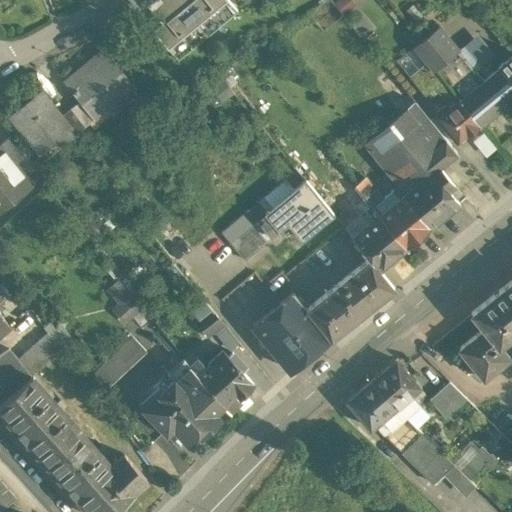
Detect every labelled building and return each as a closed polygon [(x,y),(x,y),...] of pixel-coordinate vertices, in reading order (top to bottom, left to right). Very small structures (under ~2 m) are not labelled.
[(166,47),(197,22),(178,0),(158,0),(149,8),(160,21),(151,29),(166,47)] [(178,0),(197,22),(223,0),(178,0)] [(457,50),(438,26),(413,46),(428,63),(433,69),(456,51),(457,50)] [(116,63),(103,46),(63,79),(72,89),(71,90),(78,99),(93,117),(132,85),(115,63),(116,63)] [(474,72),(456,51),(433,69),(478,125),(511,96),(511,54),(497,67),(497,68),(483,80),(475,71),(474,72)] [(447,103),(435,113),(446,127),(444,128),(456,142),(478,125),(433,69),(428,63),(410,77),(424,94),(433,86),(447,103)] [(223,68),(216,72),(222,79),(229,74),(223,68)] [(216,72),(183,94),(189,103),(222,79),(216,72)] [(222,79),(189,103),(197,114),(231,90),(222,79)] [(40,89),(9,115),(39,152),(59,136),(63,141),(74,132),(60,114),(40,89)] [(78,99),(69,107),(83,125),(93,117),(78,99)] [(414,102),(363,146),(383,170),(393,183),(409,169),(420,182),(438,166),(439,167),(456,152),(414,102)] [(83,125),(69,107),(60,114),(74,132),(83,125)] [(495,148),(482,133),(473,141),(485,156),(495,148)] [(25,154),(9,134),(0,141),(0,142),(15,161),(25,154)] [(0,142),(0,208),(33,183),(15,161),(0,142)] [(438,166),(420,182),(409,169),(393,183),(403,194),(430,226),(430,227),(432,225),(433,227),(443,219),(442,217),(459,203),(455,198),(460,193),(439,167),(438,166)] [(374,190),(363,178),(354,186),(364,198),(374,190)] [(305,180),(269,210),(267,207),(264,210),(266,212),(257,220),(270,237),(279,229),(283,234),(291,227),(301,240),(332,214),(305,180)] [(354,186),(344,194),(354,206),(364,198),(354,186)] [(430,226),(403,194),(378,215),(378,216),(404,247),(430,226)] [(378,215),(364,198),(354,206),(369,224),(378,216),(378,215)] [(369,224),(352,238),(368,258),(378,270),(394,256),(396,258),(406,250),(404,248),(405,248),(404,247),(378,216),(369,224)] [(257,220),(235,238),(235,248),(234,249),(243,259),(270,237),(257,220)] [(368,258),(305,309),(329,337),(330,339),(393,288),(378,270),(368,258)] [(511,263),(511,265),(511,266),(511,279),(470,313),(483,328),(457,349),(482,380),(509,358),(498,345),(511,333),(511,263)] [(125,322),(142,309),(119,281),(108,289),(119,302),(113,307),(125,322)] [(1,295),(0,293),(0,335),(10,328),(0,316),(0,302),(4,299),(1,295)] [(292,293),(252,325),(289,370),(296,365),(293,361),(301,355),(304,358),(315,349),(312,346),(319,340),(322,343),(329,337),(305,309),(292,293)] [(224,326),(211,310),(195,323),(206,337),(212,332),(214,334),(224,326)] [(46,333),(59,349),(72,338),(56,319),(43,330),(46,333)] [(46,333),(16,360),(30,377),(60,351),(59,349),(46,333)] [(16,360),(8,350),(0,355),(0,377),(12,393),(30,377),(16,360)] [(222,351),(208,364),(209,365),(204,370),(201,367),(203,366),(196,359),(188,366),(191,369),(224,404),(223,405),(229,411),(241,399),(238,396),(252,383),(240,370),(244,366),(231,353),(227,357),(222,351)] [(182,359),(166,374),(172,380),(173,379),(176,382),(191,369),(188,366),(182,359)] [(395,360),(370,381),(402,418),(404,417),(418,405),(409,395),(418,387),(395,360)] [(191,369),(176,382),(173,379),(172,380),(166,386),(163,383),(151,393),(152,394),(141,404),(143,407),(142,408),(172,439),(178,433),(185,440),(194,432),(199,438),(210,428),(209,426),(218,417),(214,413),(223,405),(224,404),(191,369)] [(110,466),(30,377),(12,393),(0,404),(0,411),(18,432),(17,432),(25,441),(26,440),(47,463),(46,464),(47,465),(48,464),(68,487),(67,488),(75,497),(76,496),(90,511),(108,511),(145,479),(123,454),(110,466)] [(370,381),(346,401),(369,429),(373,426),(382,435),(390,428),(390,429),(402,418),(370,381)] [(466,399),(448,382),(428,400),(444,418),(466,399)] [(450,463),(404,417),(402,418),(390,429),(390,428),(382,435),(432,484),(443,474),(452,465),(450,463)] [(470,443),(450,463),(452,465),(468,481),(484,465),(489,470),(491,468),(508,485),(511,481),(511,454),(508,451),(496,463),(482,449),(479,452),(470,443)] [(0,511),(16,497),(0,479),(0,511)]
